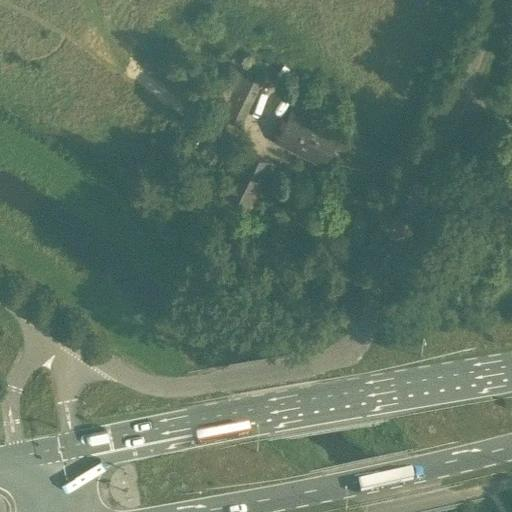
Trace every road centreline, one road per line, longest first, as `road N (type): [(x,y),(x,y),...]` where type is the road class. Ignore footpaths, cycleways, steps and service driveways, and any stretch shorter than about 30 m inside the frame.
road 1 (unclassified): [(209,383),(302,368),(349,348),(367,321),(494,0)]
road 2 (primary): [(511,365),(72,445)]
road 3 (primary): [(200,511),(511,447)]
road 4 (unclassified): [(49,327),(13,389),(17,457)]
road 5 (unclassified): [(209,383),(156,388),(86,352)]
